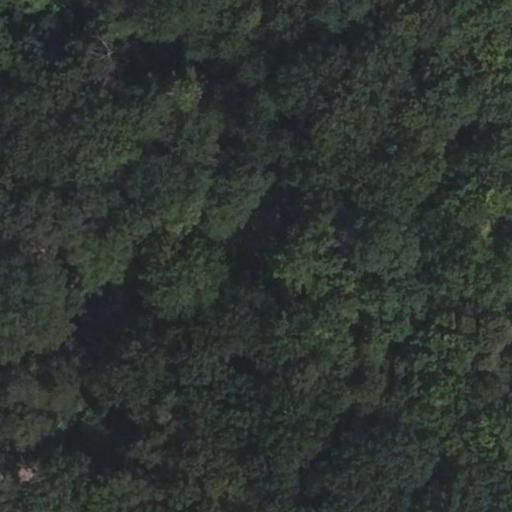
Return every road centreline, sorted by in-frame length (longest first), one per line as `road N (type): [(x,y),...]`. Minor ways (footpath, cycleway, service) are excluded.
road 1 (track): [(397,0),(243,215),(0,507)]
road 2 (track): [(511,55),(409,200),(243,215)]
